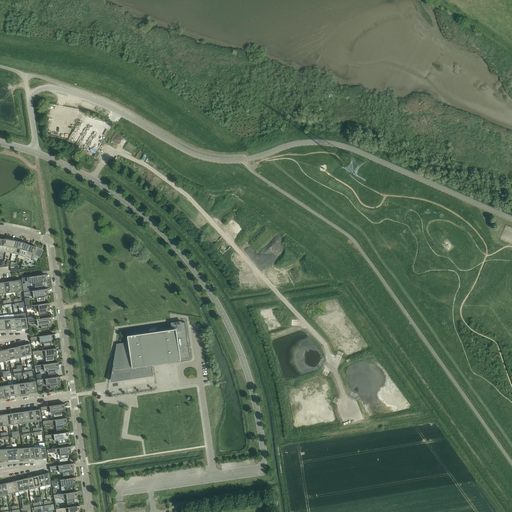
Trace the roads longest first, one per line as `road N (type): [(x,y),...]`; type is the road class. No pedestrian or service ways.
road 1 (unclassified): [(511,219),(340,145),(303,142),(220,160),(67,92),(42,87),(29,101)]
road 2 (track): [(92,179),(111,150),(191,198),(325,346),(349,414)]
road 3 (unknown): [(249,168),(269,162),(349,217),(511,439)]
road 4 (residential): [(90,511),(49,241)]
road 5 (track): [(511,403),(466,358),(452,315),(458,276),(415,271),(419,241),(407,225)]
road 6 (track): [(407,225),(371,222),(293,160),(249,168)]
